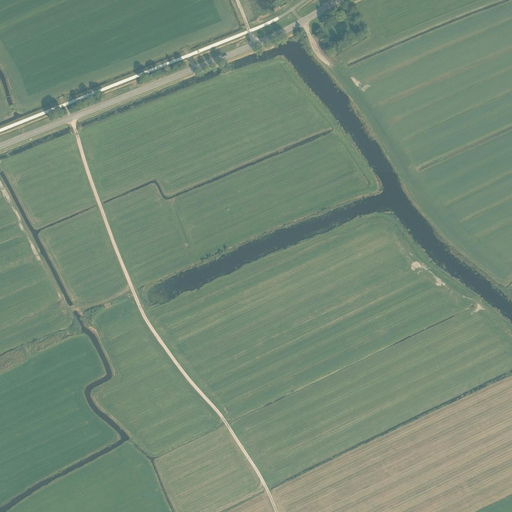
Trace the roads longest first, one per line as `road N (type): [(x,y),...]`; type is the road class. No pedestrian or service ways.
road 1 (track): [(64,104),(144,317),(225,422),(276,511)]
road 2 (secondary): [(0,146),(256,44),(338,0)]
